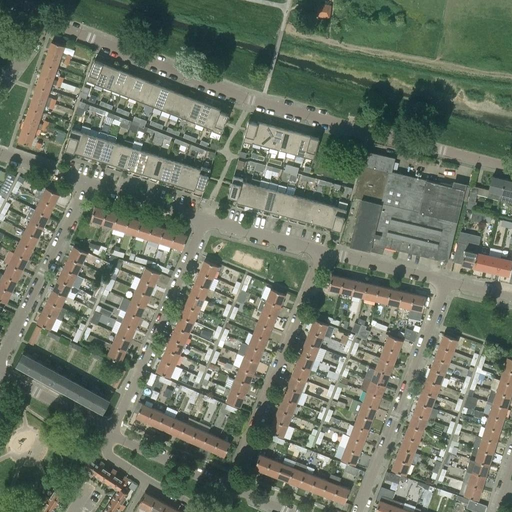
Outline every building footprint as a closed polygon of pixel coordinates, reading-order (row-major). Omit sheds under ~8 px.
[(331,6),(315,3),(313,17),(329,20),(331,6)] [(60,57),(64,45),(51,41),(48,53),(60,57)] [(48,53),(44,64),(56,68),(60,57),(48,53)] [(86,80),(95,83),(103,63),(94,59),(86,80)] [(111,66),(103,63),(95,83),(104,87),(111,66)] [(40,75),(53,79),(56,68),(44,64),(40,75)] [(104,87),(112,90),(120,69),(111,66),(104,87)] [(128,73),(120,69),(112,90),(120,93),(128,73)] [(137,76),(128,73),(120,93),(129,96),(137,76)] [(58,81),(53,79),(40,75),(37,86),(49,90),(51,83),(61,87),(62,82),(58,81)] [(145,79),(137,76),(129,96),(137,100),(145,79)] [(153,82),(145,79),(137,100),(145,103),(153,82)] [(66,83),(62,82),(61,87),(65,88),(74,91),(75,86),(66,83)] [(162,86),(153,82),(145,103),(154,106),(162,86)] [(49,90),(37,86),(33,97),(45,101),(49,90)] [(154,106),(162,109),(170,89),(162,86),(154,106)] [(179,92),(170,89),(162,109),(171,113),(179,92)] [(187,96),(179,92),(171,113),(179,116),(187,96)] [(195,99),(187,96),(179,116),(187,119),(195,99)] [(33,97),(29,108),(42,112),(45,101),(33,97)] [(204,102),(195,99),(187,119),(196,123),(204,102)] [(75,113),(75,114),(81,116),(83,109),(87,110),(89,105),(80,101),(75,113)] [(212,105),(204,102),(196,123),(204,126),(212,105)] [(70,115),(72,109),(60,105),(58,112),(70,115)] [(204,126),(212,129),(213,129),(220,111),(221,109),(212,105),(204,126)] [(42,112),(29,108),(25,119),(38,123),(42,112)] [(228,114),(220,111),(213,129),(212,129),(212,130),(221,133),(228,114)] [(25,119),(22,130),(34,134),(38,123),(25,119)] [(44,120),(43,125),(47,126),(54,129),(55,123),(49,121),(49,122),(44,120)] [(248,120),(246,129),(243,141),(252,143),(252,142),(257,123),(248,120)] [(257,121),(257,123),(252,142),(261,144),(267,123),(257,121)] [(261,144),(269,147),(275,126),(267,123),(261,144)] [(284,128),(275,126),(269,147),(278,149),(284,128)] [(65,149),(74,152),(80,131),(72,128),(65,149)] [(293,130),(284,128),(278,149),(287,151),(293,130)] [(18,142),(30,146),(32,140),(34,134),(22,130),(18,142)] [(287,151),(296,154),(301,133),(293,130),(287,151)] [(89,134),(80,131),(74,152),(82,155),(89,134)] [(310,135),(301,133),(296,154),(304,156),(310,135)] [(89,134),(82,155),(91,157),(98,136),(89,134)] [(310,135),(304,156),(313,159),(319,138),(310,135)] [(106,139),(98,136),(91,157),(100,160),(106,139)] [(115,142),(106,139),(100,160),(108,163),(115,142)] [(115,142),(108,163),(117,165),(123,145),(115,142)] [(132,147),(123,145),(117,165),(125,168),(132,147)] [(141,150),(132,147),(125,168),(134,171),(141,150)] [(141,150),(134,171),(143,173),(149,153),(141,150)] [(408,176),(392,172),(395,158),(365,151),(362,166),(361,166),(354,197),(361,199),(350,245),(370,250),(372,243),(447,261),(464,189),(408,175),(408,176)] [(158,155),(149,153),(143,173),(151,176),(158,155)] [(166,158),(158,155),(151,176),(160,179),(166,158)] [(175,161),(166,158),(160,179),(168,181),(175,161)] [(184,163),(175,161),(168,181),(177,184),(184,163)] [(192,166),(184,163),(177,184),(186,187),(192,166)] [(200,169),(192,166),(186,187),(194,190),(196,186),(195,186),(201,169),(200,169)] [(204,188),(208,176),(210,169),(201,166),(200,169),(201,169),(195,186),(196,186),(204,188)] [(296,175),(298,171),(291,170),(290,174),(291,174),(289,181),(294,182),(296,175)] [(242,181),(243,178),(233,175),(228,195),(237,198),(242,181)] [(499,200),(505,179),(492,176),(487,197),(499,200)] [(511,203),(511,180),(505,179),(499,200),(511,203)] [(7,193),(8,191),(13,183),(9,180),(3,191),(7,193)] [(250,183),(242,181),(237,198),(236,202),(245,204),(250,183)] [(250,183),(245,204),(253,206),(259,185),(250,183)] [(259,185),(253,206),(262,209),(268,188),(259,185)] [(473,210),(477,194),(479,187),(472,185),(466,208),(473,210)] [(46,188),(41,199),(54,205),(60,194),(46,188)] [(268,188),(262,209),(271,211),(276,190),(268,188)] [(276,190),(271,211),(279,213),(285,192),(276,190)] [(285,192),(279,213),(288,216),(294,195),(285,192)] [(294,195),(288,216),(297,218),(302,197),(294,195)] [(302,197),(297,218),(305,220),(311,199),(302,197)] [(49,216),(54,205),(41,199),(35,209),(49,216)] [(311,199),(305,220),(314,223),(320,202),(311,199)] [(320,202),(314,223),(323,225),(329,204),(320,202)] [(329,204),(323,225),(332,227),(337,206),(329,204)] [(90,220),(102,224),(106,209),(95,206),(90,220)] [(337,206),(332,227),(341,230),(346,209),(337,206)] [(44,227),(49,216),(35,209),(30,220),(44,227)] [(118,213),(106,209),(102,224),(113,227),(118,213)] [(464,217),(483,221),(485,215),(465,211),(464,217)] [(113,227),(125,231),(129,217),(118,213),(113,227)] [(129,217),(125,231),(136,235),(141,220),(129,217)] [(38,238),(44,227),(30,220),(25,231),(38,238)] [(136,235),(148,238),(152,224),(141,220),(136,235)] [(164,228),(152,224),(148,238),(155,241),(152,251),(156,252),(159,242),(164,228)] [(159,242),(170,246),(175,231),(164,228),(159,242)] [(33,248),(38,238),(25,231),(20,242),(33,248)] [(187,235),(175,231),(170,246),(182,250),(187,235)] [(28,259),(33,248),(20,242),(14,253),(28,259)] [(473,267),(477,253),(478,245),(466,242),(461,265),(473,267)] [(74,245),(68,256),(82,263),(87,252),(74,245)] [(98,254),(103,256),(106,247),(101,245),(101,246),(98,253),(98,254)] [(23,270),(28,259),(14,253),(9,263),(23,270)] [(128,259),(140,262),(141,258),(136,256),(136,255),(130,253),(128,259)] [(473,267),(485,270),(488,255),(477,253),(473,267)] [(485,270),(497,273),(500,258),(488,255),(485,270)] [(68,256),(63,267),(77,274),(82,263),(68,256)] [(511,260),(500,258),(497,273),(509,275),(511,260)] [(204,260),(199,271),(213,277),(216,270),(219,271),(221,267),(204,260)] [(17,281),(23,270),(9,263),(4,274),(17,281)] [(63,267),(58,278),(71,285),(77,274),(63,267)] [(146,267),(141,278),(154,284),(159,273),(146,267)] [(199,271),(194,282),(208,288),(213,277),(199,271)] [(0,285),(12,291),(17,281),(4,274),(0,281),(0,285)] [(339,298),(340,292),(340,291),(343,277),(331,274),(327,289),(328,289),(326,295),(339,298)] [(241,290),(245,292),(247,286),(251,277),(247,275),(243,284),(241,290)] [(340,291),(340,292),(351,294),(355,280),(343,277),(340,291)] [(58,278),(53,289),(66,296),(71,285),(58,278)] [(107,283),(105,288),(109,290),(114,279),(110,278),(107,283)] [(150,295),(154,284),(141,278),(136,289),(150,295)] [(366,282),(355,280),(351,294),(363,297),(366,282)] [(194,282),(189,293),(203,299),(208,288),(194,282)] [(378,285),(366,282),(363,297),(375,299),(378,285)] [(97,298),(103,287),(98,285),(97,284),(92,295),(97,298)] [(0,299),(7,303),(12,291),(0,285),(0,299)] [(390,288),(378,285),(375,299),(387,302),(390,288)] [(145,306),(150,295),(136,289),(129,286),(124,297),(131,300),(145,306)] [(270,288),(266,300),(280,305),(284,294),(270,288)] [(402,290),(390,288),(387,302),(398,305),(402,290)] [(53,289),(47,300),(61,306),(66,296),(53,289)] [(248,293),(245,292),(241,290),(236,300),(243,303),(248,293)] [(413,293),(402,290),(398,305),(410,307),(413,293)] [(189,293),(185,304),(199,310),(203,299),(189,293)] [(426,296),(413,293),(410,307),(422,310),(426,296)] [(280,305),(266,300),(261,298),(257,309),(261,311),(275,317),(280,305)] [(47,300),(42,311),(56,317),(61,306),(47,300)] [(140,317),(145,306),(131,300),(126,311),(140,317)] [(185,304),(180,315),(194,321),(199,310),(185,304)] [(94,311),(101,314),(109,317),(112,312),(97,305),(94,311)] [(37,322),(50,328),(56,317),(42,311),(37,322)] [(101,314),(94,311),(92,316),(89,322),(90,322),(96,325),(101,314)] [(135,328),(140,317),(126,311),(122,322),(135,328)] [(271,328),(275,317),(261,311),(257,322),(271,328)] [(180,315),(175,326),(189,332),(194,321),(180,315)] [(326,321),(332,323),(334,319),(328,316),(325,315),(323,319),(326,320),(326,321)] [(313,319),(309,331),(323,336),(323,335),(328,337),(331,330),(326,328),(327,324),(313,319)] [(131,339),(135,328),(122,322),(117,333),(131,339)] [(266,339),(271,328),(257,322),(253,333),(266,339)] [(354,322),(354,323),(351,330),(357,333),(360,325),(355,323),(354,322)] [(407,323),(404,332),(402,337),(408,339),(414,325),(407,323)] [(36,325),(28,342),(33,345),(41,328),(36,325)] [(358,333),(357,336),(366,340),(370,331),(365,329),(366,327),(360,325),(357,333),(358,333)] [(175,326),(170,337),(184,343),(189,332),(175,326)] [(203,329),(200,335),(209,339),(212,333),(203,329)] [(318,347),(323,336),(309,331),(304,342),(318,347)] [(126,350),(131,339),(117,333),(112,344),(126,350)] [(262,350),(266,339),(253,333),(248,345),(262,350)] [(443,333),(443,334),(439,345),(453,350),(457,339),(443,333)] [(384,346),(397,351),(402,339),(388,334),(384,346)] [(170,337),(166,348),(185,357),(186,357),(191,346),(184,343),(170,337)] [(304,342),(300,353),(314,358),(318,347),(304,342)] [(121,361),(126,350),(112,344),(107,355),(121,361)] [(258,361),(262,350),(248,345),(244,356),(258,361)] [(345,358),(348,352),(350,346),(346,345),(343,350),(342,353),(338,351),(337,354),(341,355),(341,356),(345,358)] [(439,345),(434,356),(448,362),(453,350),(439,345)] [(393,362),(397,351),(384,346),(379,357),(393,362)] [(166,348),(161,359),(175,365),(175,364),(181,367),(185,357),(166,348)] [(16,365),(29,371),(36,359),(36,360),(37,357),(33,355),(32,357),(23,352),(16,365)] [(309,369),(314,358),(300,353),(296,364),(309,369)] [(253,372),(258,361),(244,356),(239,367),(253,372)] [(430,367),(444,373),(448,362),(434,356),(430,367)] [(503,368),(511,370),(511,357),(506,356),(503,368)] [(389,374),(393,362),(379,357),(375,368),(389,374)] [(29,371),(41,378),(48,366),(50,364),(45,361),(44,364),(36,360),(36,359),(29,371)] [(156,371),(170,377),(175,365),(161,359),(156,371)] [(296,364),(291,375),(305,380),(309,369),(296,364)] [(41,378),(53,385),(60,373),(61,371),(58,369),(56,371),(48,366),(41,378)] [(249,383),(253,372),(239,367),(235,378),(249,383)] [(430,367),(426,379),(440,384),(444,373),(430,367)] [(475,371),(485,374),(492,377),(493,373),(481,369),(477,367),(475,371)] [(121,368),(111,385),(116,388),(125,371),(121,368)] [(384,385),(389,374),(375,368),(371,380),(384,385)] [(511,383),(511,370),(503,368),(499,379),(511,383)] [(68,377),(60,373),(53,385),(65,392),(72,380),(74,377),(69,375),(68,377)] [(301,391),(305,380),(291,375),(287,386),(301,391)] [(244,395),(249,383),(235,378),(230,389),(244,395)] [(380,396),(384,385),(371,380),(364,378),(360,388),(366,391),(380,396)] [(426,379),(421,390),(436,395),(440,384),(426,379)] [(510,395),(511,389),(511,383),(499,379),(496,391),(510,395)] [(65,392),(77,399),(84,386),(85,384),(82,382),(81,384),(72,380),(65,392)] [(77,399),(90,405),(97,393),(98,391),(95,389),(93,391),(84,386),(77,399)] [(287,386),(282,397),(296,402),(301,391),(287,386)] [(169,398),(172,391),(165,388),(162,395),(169,398)] [(114,391),(110,389),(105,397),(97,393),(90,405),(102,412),(114,391)] [(240,406),(244,395),(230,389),(228,395),(226,401),(240,406)] [(417,401),(431,406),(436,395),(421,390),(417,401)] [(376,407),(380,396),(366,391),(362,402),(376,407)] [(507,407),(510,395),(496,391),(492,402),(507,407)] [(467,395),(463,406),(468,408),(473,409),(474,403),(473,403),(475,398),(467,395)] [(292,414),(296,402),(282,397),(278,408),(292,414)] [(372,419),(376,407),(362,402),(358,400),(353,412),(358,413),(372,419)] [(417,401),(413,412),(427,418),(431,406),(417,401)] [(503,418),(507,407),(492,402),(489,414),(503,418)] [(136,417),(147,422),(153,408),(142,403),(136,417)] [(463,406),(461,412),(466,413),(466,412),(473,415),(475,410),(473,409),(468,408),(463,406)] [(164,413),(153,408),(147,422),(158,426),(164,413)] [(278,408),(274,419),(287,425),(292,414),(278,408)] [(176,418),(175,418),(169,431),(180,436),(186,423),(185,422),(189,413),(180,409),(176,418)] [(476,409),(474,416),(481,418),(483,412),(476,409)] [(408,423),(423,429),(427,418),(413,412),(408,423)] [(158,426),(169,431),(175,418),(164,413),(158,426)] [(367,430),(372,419),(358,413),(354,425),(367,430)] [(500,430),(503,418),(489,414),(485,425),(500,430)] [(274,419),(269,431),(288,438),(292,427),(287,425),(274,419)] [(180,436),(191,441),(197,427),(186,423),(180,436)] [(404,435),(418,440),(423,429),(408,423),(404,435)] [(363,441),(367,430),(354,425),(349,436),(363,441)] [(496,441),(500,430),(485,425),(481,437),(496,441)] [(208,432),(197,427),(191,441),(202,446),(208,432)] [(202,446),(213,451),(219,437),(208,432),(202,446)] [(400,446),(414,451),(418,440),(404,435),(400,446)] [(359,452),(363,441),(349,436),(345,447),(359,452)] [(230,442),(219,437),(213,451),(224,456),(230,442)] [(493,453),(496,441),(481,437),(478,448),(493,453)] [(400,446),(396,457),(410,462),(414,451),(400,446)] [(470,458),(474,459),(478,448),(473,446),(470,458)] [(354,464),(359,452),(345,447),(341,459),(354,464)] [(489,464),(493,453),(478,448),(474,459),(489,464)] [(265,473),(277,477),(282,463),(284,458),(273,453),(271,458),(265,473)] [(254,468),(265,473),(271,458),(259,454),(254,468)] [(405,474),(410,462),(396,457),(391,469),(405,474)] [(89,458),(83,466),(95,474),(100,466),(102,467),(105,463),(101,461),(98,464),(89,458)] [(277,477),(288,481),(293,467),(295,462),(284,458),(283,463),(282,463),(277,477)] [(466,469),(471,471),(486,475),(489,464),(474,459),(470,458),(466,469)] [(358,468),(346,464),(344,468),(343,471),(355,475),(358,468)] [(100,466),(95,474),(107,481),(112,473),(114,475),(116,471),(112,469),(110,472),(102,467),(100,466)] [(288,481),(299,486),(305,471),(293,467),(288,481)] [(299,486),(310,490),(316,476),(305,471),(299,486)] [(384,479),(398,483),(398,484),(401,476),(391,472),(387,471),(384,479)] [(482,487),(486,475),(471,471),(467,482),(482,487)] [(112,473),(107,481),(118,489),(120,488),(122,484),(124,485),(128,479),(124,476),(122,480),(114,475),(112,473)] [(333,499),(338,484),(341,477),(331,473),(328,480),(327,480),(321,494),(333,499)] [(310,490),(321,494),(327,480),(316,476),(310,490)] [(398,484),(398,483),(398,484),(409,488),(413,479),(401,476),(398,484)] [(478,499),(482,487),(467,482),(464,494),(478,499)] [(350,489),(338,484),(333,499),(344,503),(350,489)] [(44,499),(47,501),(48,499),(57,505),(65,493),(56,488),(50,497),(46,495),(44,499)] [(118,489),(112,500),(119,505),(120,505),(119,507),(122,509),(124,505),(121,503),(128,493),(127,493),(120,488),(118,489)] [(145,492),(138,504),(149,510),(156,497),(145,491),(145,492)] [(374,511),(387,511),(393,498),(383,495),(381,496),(379,500),(374,511)] [(156,497),(149,510),(151,511),(161,511),(166,503),(156,497)] [(393,498),(387,511),(400,511),(402,508),(404,502),(393,498)] [(52,511),(57,505),(48,499),(47,501),(42,509),(38,507),(36,511),(37,511),(52,511)] [(484,511),(487,505),(474,501),(469,499),(467,503),(466,508),(478,511),(484,511)] [(112,500),(104,511),(105,511),(115,511),(119,507),(120,505),(119,505),(112,500)] [(166,503),(161,511),(175,511),(177,509),(166,503)]
